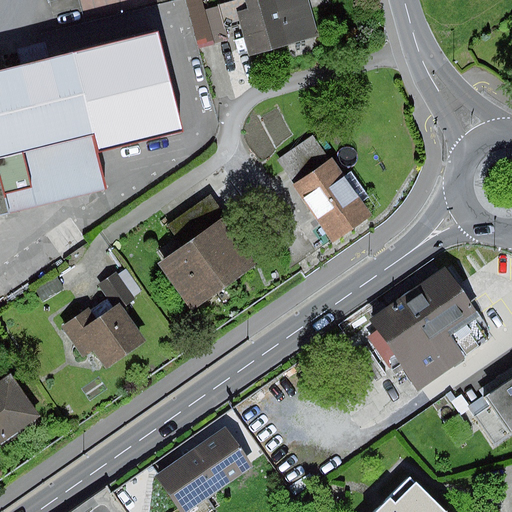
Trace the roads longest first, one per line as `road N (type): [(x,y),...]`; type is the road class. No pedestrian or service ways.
road 1 (secondary): [(33,511),(423,241)]
road 2 (residential): [(416,43),(253,94),(229,114),(222,148),(83,264)]
road 3 (unknown): [(390,418),(511,344)]
